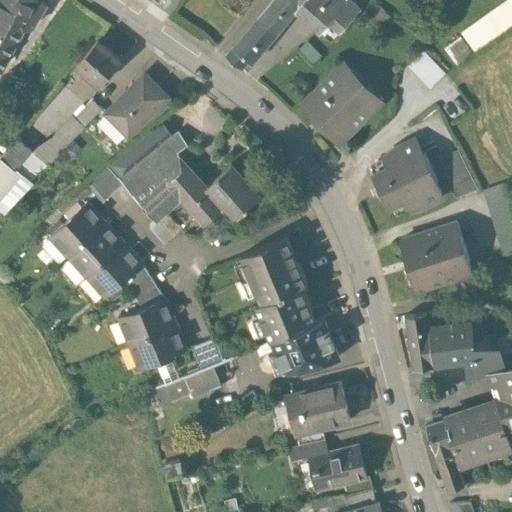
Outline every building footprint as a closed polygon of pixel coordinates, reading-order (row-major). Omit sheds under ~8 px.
[(0,0),(0,22),(15,31),(31,28),(45,4),(36,0),(0,0)] [(292,12),(300,2),(298,0),(269,0),(224,55),(242,70),(292,12)] [(301,0),(300,2),(292,12),(318,34),(328,23),(339,32),(361,7),(353,0),(301,0)] [(472,50),(511,24),(511,0),(501,0),(458,28),(461,33),(472,50)] [(394,20),(379,1),(367,11),(382,30),(394,20)] [(15,31),(0,22),(0,67),(18,32),(15,31)] [(472,50),(461,33),(444,45),(456,63),(473,51),(472,50)] [(121,61),(97,39),(72,68),(96,89),(121,61)] [(424,50),(409,64),(431,87),(446,72),(424,50)] [(386,99),(345,57),(298,104),(339,145),(386,99)] [(143,71),(101,114),(128,140),(170,97),(143,71)] [(0,213),(29,182),(26,181),(45,166),(61,150),(72,139),(84,127),(101,109),(91,99),(74,116),(71,114),(48,137),(27,151),(11,138),(0,151),(0,213)] [(124,184),(141,205),(187,164),(177,152),(187,145),(177,130),(117,176),(124,184)] [(445,199),(416,133),(394,143),(380,155),(385,166),(369,173),(387,210),(401,204),(407,214),(425,208),(445,199)] [(72,139),(61,150),(69,158),(81,147),(72,139)] [(458,148),(439,156),(455,196),(478,188),(458,148)] [(187,164),(141,205),(155,224),(168,211),(189,235),(221,211),(232,223),(260,197),(230,163),(206,186),(187,164)] [(124,184),(117,176),(107,165),(87,182),(104,201),(124,184)] [(511,246),(511,204),(505,182),(485,187),(503,249),(511,246)] [(106,221),(88,200),(46,237),(64,258),(106,221)] [(474,278),(456,220),(399,237),(417,296),(474,278)] [(106,221),(64,258),(83,278),(124,241),(106,221)] [(303,287),(284,239),(238,258),(257,305),(300,288),(303,287)] [(124,241),(83,278),(103,300),(106,297),(111,302),(124,292),(120,285),(125,280),(144,263),(124,241)] [(125,280),(142,309),(167,299),(144,263),(125,280)] [(300,288),(257,305),(252,308),(267,344),(271,342),(315,324),(300,288)] [(142,309),(116,319),(126,344),(177,324),(167,299),(142,309)] [(411,369),(432,367),(428,327),(427,313),(405,315),(411,369)] [(322,320),(315,324),(271,342),(284,372),(338,359),(322,320)] [(469,323),(428,327),(432,367),(465,363),(473,362),(472,348),(469,323)] [(177,324),(126,344),(137,370),(187,350),(177,324)] [(192,346),(201,369),(223,360),(214,337),(192,346)] [(265,342),(235,354),(244,376),(273,363),(265,342)] [(473,362),(465,363),(470,385),(486,381),(485,375),(503,370),(498,348),(472,348),(473,362)] [(193,398),(244,376),(235,354),(223,360),(201,369),(183,377),(164,385),(171,401),(190,393),(193,398)] [(491,387),(495,399),(506,433),(511,430),(511,367),(503,370),(485,375),(486,381),(488,388),(491,387)] [(350,422),(340,379),(282,393),(293,436),(297,435),(323,429),(350,422)] [(159,406),(171,401),(164,385),(152,390),(159,406)] [(511,449),(506,433),(495,399),(442,416),(443,419),(461,471),(511,453),(511,449)] [(233,412),(224,416),(227,423),(236,419),(233,412)] [(432,416),(434,423),(443,419),(442,416),(441,412),(432,416)] [(461,471),(443,419),(434,423),(425,426),(446,494),(466,487),(461,471)] [(297,435),(300,445),(326,439),(323,429),(297,435)] [(290,461),(307,457),(329,451),(326,439),(300,445),(288,448),(290,461)] [(367,479),(358,444),(329,451),(307,457),(316,493),(342,486),(367,479)] [(178,459),(160,465),(165,480),(183,474),(178,459)] [(367,479),(342,486),(344,494),(371,487),(369,479),(367,479)] [(328,511),(340,511),(375,503),(371,487),(344,494),(294,507),(295,511),(309,511),(328,507),(328,511)] [(340,511),(381,511),(379,503),(375,503),(340,511)] [(474,511),(471,503),(450,505),(452,511),(474,511)]
